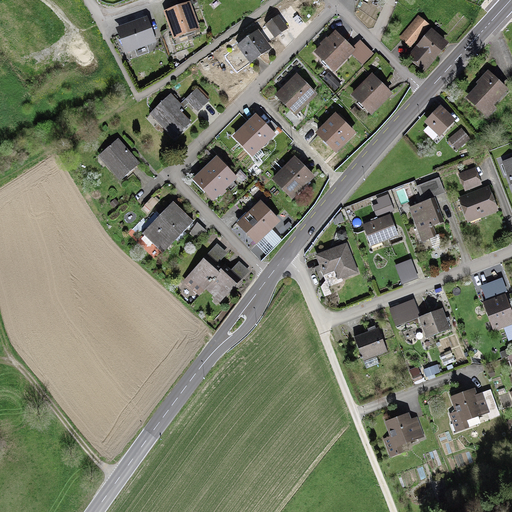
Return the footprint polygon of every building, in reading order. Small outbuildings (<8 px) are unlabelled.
[(179,0),(183,8),(167,13),(175,35),(196,27),(189,5),(196,3),(194,0),(179,0)] [(278,16),(266,25),(275,37),(287,29),(278,16)] [(428,25),(420,18),(402,39),(410,46),(428,25)] [(152,41),(145,21),(119,30),(126,50),(152,41)] [(269,49),(256,32),(239,45),(252,62),(269,49)] [(445,44),(431,33),(409,58),(423,70),(445,44)] [(353,50),(335,34),(317,53),(334,69),(353,50)] [(505,89),(488,73),(480,81),(483,84),(469,98),(483,112),(505,89)] [(315,94),(297,76),(278,96),(295,114),(315,94)] [(389,94),(372,77),(354,96),(371,112),(389,94)] [(171,95),(153,111),(162,121),(160,123),(174,138),(191,123),(177,109),(187,100),(198,111),(208,102),(197,89),(180,104),(171,95)] [(452,120),(440,109),(428,122),(440,134),(452,120)] [(353,133),(335,116),(318,134),(336,151),(353,133)] [(272,134),(256,118),(236,137),(252,154),(272,134)] [(461,131),(451,139),(457,147),(468,138),(461,131)] [(139,164),(117,140),(102,153),(115,167),(112,170),(121,180),(139,164)] [(511,157),(503,162),(510,182),(511,180),(511,157)] [(234,178),(217,159),(195,180),(212,198),(234,178)] [(312,176),(295,159),(275,180),(292,197),(312,176)] [(474,170),(460,175),(463,182),(477,177),(474,170)] [(423,203),(411,208),(423,240),(436,236),(432,226),(443,222),(439,213),(437,214),(435,209),(437,208),(434,199),(433,199),(433,197),(445,192),(439,178),(417,187),(423,203)] [(479,216),(496,210),(488,189),(460,199),(467,217),(478,213),(479,216)] [(393,210),(387,196),(378,199),(380,204),(374,207),(377,216),(393,210)] [(193,222),(173,202),(160,215),(162,217),(146,233),(163,249),(178,233),(180,235),(193,222)] [(278,220),(261,204),(249,216),(246,213),(237,222),(256,242),(278,220)] [(397,235),(390,215),(363,226),(371,244),(381,240),(381,241),(397,235)] [(356,272),(346,245),(317,256),(323,271),(322,271),(327,287),(342,281),(341,278),(356,272)] [(199,295),(207,287),(222,269),(208,257),(185,282),(199,295)] [(410,260),(397,265),(403,282),(416,277),(410,260)] [(224,267),(222,269),(207,287),(214,294),(216,292),(222,297),(238,279),(224,267)] [(511,323),(511,318),(504,296),(486,303),(496,330),(511,323)] [(399,308),(392,310),(397,322),(398,324),(401,321),(404,320),(399,308)] [(442,311),(421,318),(424,328),(427,327),(430,336),(449,329),(442,311)] [(378,328),(354,337),(363,361),(387,352),(378,328)] [(473,390),(453,397),(461,421),(489,411),(491,417),(498,415),(490,391),(482,394),(484,399),(477,401),(473,390)] [(407,415),(387,422),(392,436),(396,446),(416,438),(407,415)]
